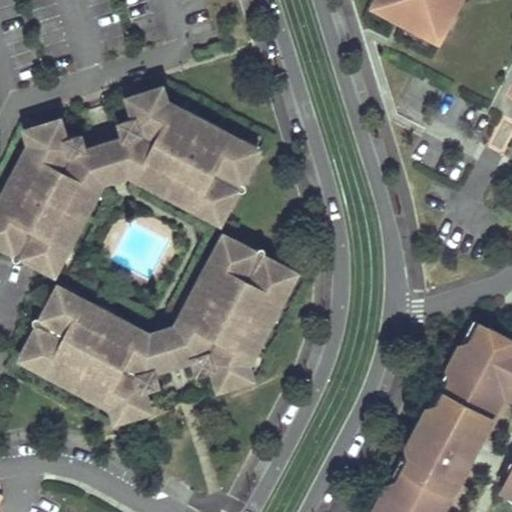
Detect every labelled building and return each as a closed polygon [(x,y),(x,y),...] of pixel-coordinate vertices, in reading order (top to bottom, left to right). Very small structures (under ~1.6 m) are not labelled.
[(397,7),(383,0),(378,0),(376,5),(394,15),(395,11),(397,7)] [(383,0),(397,7),(395,11),(421,24),(423,20),(440,29),(454,2),(458,4),(459,0),(383,0)] [(440,29),(423,20),(421,24),(419,28),(436,37),(440,29)] [(122,137),(87,147),(81,131),(66,136),(60,116),(34,124),(39,140),(29,143),(21,159),(24,165),(10,194),(3,197),(0,203),(0,243),(19,253),(23,243),(28,246),(24,255),(51,268),(58,253),(65,250),(72,234),(70,228),(84,199),(91,197),(101,177),(106,179),(125,174),(128,170),(148,179),(155,177),(183,192),(185,198),(201,207),(208,205),(223,213),(237,186),(228,181),(230,176),(239,181),(255,152),(237,142),(235,135),(219,127),(212,129),(183,114),(181,107),(165,99),(156,102),(151,87),(125,96),(131,116),(117,121),(122,137)] [(149,334),(129,325),(122,327),(94,311),(92,305),(76,296),(69,298),(55,290),(40,317),(49,322),(47,326),(38,321),(22,351),(40,360),(42,367),(58,376),(65,374),(93,389),(95,396),(110,405),(120,402),(125,417),(151,408),(145,388),(159,384),(155,368),(174,363),(193,357),(197,372),(212,367),(219,387),(245,379),(240,364),(250,361),(258,345),(255,339),(270,310),(277,308),(285,292),(283,285),(292,267),(262,251),(257,261),(253,258),(257,249),(230,236),(223,250),(216,253),(208,269),(210,275),(196,304),(189,306),(179,325),(174,323),(163,327),(152,330),(149,334)] [(425,511),(443,511),(506,391),(478,376),(484,365),(511,380),(511,338),(503,334),(499,341),(478,329),(472,340),(461,343),(449,367),(453,377),(440,403),(429,406),(422,419),(429,422),(421,436),(414,433),(408,445),(411,456),(398,481),(388,485),(376,508),(377,511),(409,511),(412,505),(425,511)] [(511,380),(484,365),(478,376),(506,391),(509,385),(511,386),(511,380)] [(511,470),(502,489),(511,493),(511,470)]
